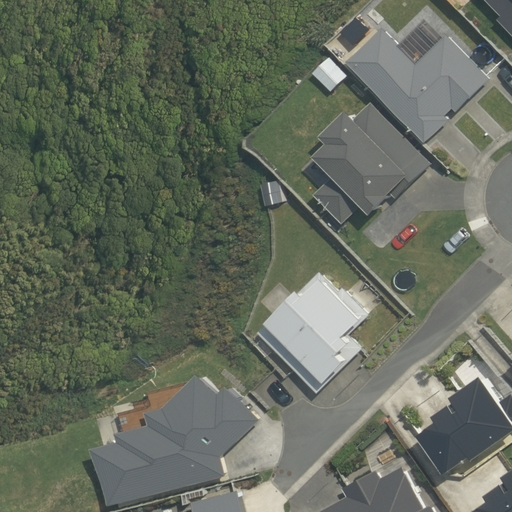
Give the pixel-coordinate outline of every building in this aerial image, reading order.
[(511,0),(491,0),(506,15),(502,19),(511,28),(511,0)] [(358,44),(375,29),(362,16),(346,31),(358,44)] [(387,27),(353,60),(431,141),(454,119),(449,115),(457,108),(460,111),(495,77),(450,33),(448,35),(430,18),(404,45),(387,27)] [(350,75),(332,57),(316,72),(334,91),(350,75)] [(400,198),(435,163),(375,101),(361,115),(355,108),(328,134),(334,140),(327,147),(328,148),(321,155),(340,173),(319,194),(347,223),(368,203),(378,213),(397,195),(400,198)] [(343,291),(324,272),(262,332),(322,393),(367,347),(353,333),(375,313),(348,286),(343,291)] [(113,503),(230,474),(226,455),(264,417),(232,384),(224,391),(205,371),(172,404),(153,408),(157,421),(124,430),(126,438),(98,445),(113,503)] [(481,456),(511,434),(511,395),(506,399),(489,374),(459,395),(467,407),(464,409),(459,402),(442,414),(446,419),(426,434),(453,470),(479,452),(481,456)] [(429,506),(407,465),(385,477),(380,468),(347,486),(352,495),(319,511),(440,511),(435,502),(429,506)] [(511,511),(511,471),(511,472),(511,473),(511,481),(511,479),(494,491),(498,497),(478,511),(479,511),(511,511)] [(249,511),(243,488),(198,499),(201,508),(187,511),(170,511),(169,508),(153,511),(249,511)]
